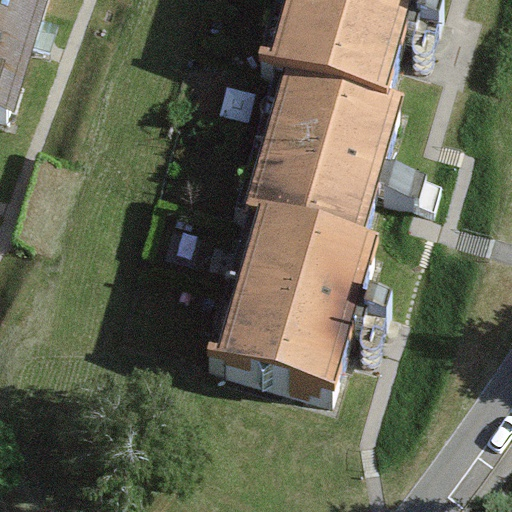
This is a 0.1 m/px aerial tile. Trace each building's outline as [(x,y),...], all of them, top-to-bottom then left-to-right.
[(0,0),(0,126),(11,129),(49,0),(0,0)] [(291,0),(267,82),(289,88),(384,115),(400,61),(417,0),(291,0)] [(384,115),(289,88),(250,220),(259,222),(363,253),(402,121),(384,115)] [(86,175),(43,161),(16,248),(59,262),(86,175)] [(259,222),(215,372),(335,407),(349,357),(378,257),(363,253),(259,222)]
